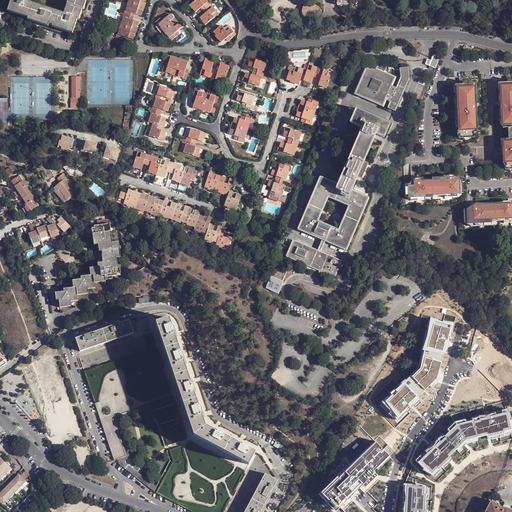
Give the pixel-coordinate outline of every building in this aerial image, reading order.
[(81,7),(67,2),(64,12),(27,0),(10,0),(8,8),(29,15),(28,17),(49,24),(49,23),(53,24),(74,31),(78,18),(81,7)] [(209,0),(194,0),(191,3),(194,7),(193,8),(195,11),(201,6),(202,5),(205,8),(211,2),(209,0)] [(143,6),(128,1),(127,3),(125,9),(124,9),(123,12),(132,15),(133,12),(135,12),(141,14),(143,9),(142,8),(143,6)] [(205,8),(206,10),(205,12),(200,16),(203,20),(204,19),(207,22),(218,13),(216,10),(213,5),(211,2),(205,8)] [(323,6),(306,2),(306,3),(304,7),(301,11),(321,16),(323,6)] [(29,15),(8,8),(7,10),(28,17),(29,15)] [(122,15),(124,15),(122,20),(120,24),(135,29),(136,25),(138,26),(139,21),(133,19),(131,18),(132,15),(123,12),(122,15)] [(165,29),(176,20),(174,17),(174,16),(171,13),(166,17),(165,18),(163,15),(157,20),(159,23),(159,22),(162,26),(163,26),(165,29)] [(49,24),(28,17),(27,19),(48,25),(49,24)] [(176,20),(165,29),(168,32),(167,32),(172,38),(178,33),(176,31),(177,30),(182,25),(179,22),(178,23),(176,20)] [(74,31),(53,24),(52,25),(73,32),(74,31)] [(135,29),(120,24),(119,28),(117,33),(117,32),(115,36),(124,39),(125,36),(127,36),(133,39),(135,33),(134,33),(135,29)] [(215,31),(217,34),(220,37),(220,38),(223,41),(227,38),(229,36),(230,38),(236,33),(235,31),(234,32),(231,28),(230,29),(227,25),(224,28),(221,25),(215,31)] [(175,73),(180,60),(176,58),(176,57),(171,56),(169,61),(169,63),(166,62),(163,70),(166,71),(166,70),(172,72),(175,73)] [(430,67),(435,69),(438,61),(437,60),(437,58),(433,57),(431,63),(427,61),(426,65),(430,66),(430,67)] [(212,79),(215,70),(211,69),(212,67),(214,61),(209,59),(209,60),(205,58),(200,73),(204,74),(204,75),(209,77),(209,78),(212,79)] [(255,71),(265,75),(266,71),(265,71),(267,67),(266,67),(267,62),(253,58),(252,62),(251,61),(249,66),(255,68),(256,69),(255,71)] [(180,60),(175,73),(179,74),(178,75),(183,76),(183,77),(187,78),(189,70),(186,69),(186,67),(188,61),(184,60),(183,61),(180,60)] [(215,70),(212,79),(215,80),(215,79),(221,81),(221,80),(224,81),(229,66),(226,65),(226,64),(221,63),(219,69),(218,71),(215,70)] [(305,77),(305,78),(310,80),(309,81),(314,82),(315,76),(316,75),(319,76),(322,67),(319,66),(314,65),(314,64),(310,63),(308,69),(305,77)] [(305,77),(308,69),(305,68),(304,69),(300,68),(301,67),(297,66),(297,67),(289,64),(284,78),(292,81),(292,80),(297,81),(296,82),(301,84),(303,77),(303,76),(305,77)] [(391,87),(392,86),(395,78),(367,65),(354,93),(383,106),(386,100),(388,95),(385,94),(381,102),(357,91),(368,67),(392,78),(388,86),(391,87)] [(322,67),(319,76),(323,77),(322,78),(320,84),(325,85),(325,86),(329,87),(334,71),(331,70),(330,70),(326,69),(326,68),(322,67)] [(388,95),(386,100),(392,102),(389,108),(397,111),(411,80),(410,68),(402,69),(402,79),(398,89),(392,86),(391,87),(388,86),(392,78),(368,67),(357,91),(381,102),(385,94),(388,95)] [(265,75),(255,71),(254,75),(253,74),(247,73),(246,76),(247,76),(245,82),(259,86),(260,81),(262,82),(263,77),(264,78),(265,75)] [(511,78),(498,79),(500,125),(507,125),(508,136),(500,136),(501,160),(504,163),(504,168),(511,167),(511,78)] [(475,81),(453,82),(455,132),(457,131),(457,136),(473,135),(473,131),(476,130),(477,126),(475,81)] [(154,92),(153,95),(160,97),(161,95),(164,96),(169,97),(170,93),(172,88),(158,84),(155,93),(154,92)] [(203,108),(207,95),(203,94),(203,93),(198,91),(199,90),(195,89),(193,97),(196,98),(195,100),(193,106),(198,108),(199,107),(203,108)] [(244,106),(253,109),(254,106),(253,105),(255,101),(254,100),(255,96),(242,92),(240,96),(239,96),(238,100),(243,102),(245,103),(244,106)] [(160,97),(153,95),(153,96),(156,97),(153,106),(152,105),(151,108),(158,110),(159,108),(162,109),(167,110),(169,105),(170,101),(163,98),(160,97)] [(207,95),(203,108),(206,109),(205,110),(210,112),(212,105),(213,103),(216,105),(219,97),(216,96),(215,97),(211,95),(210,97),(207,95)] [(301,108),(316,113),(317,109),(316,109),(317,105),(318,105),(319,102),(311,99),(309,103),(307,102),(303,101),(301,104),(303,105),(301,108)] [(158,110),(151,108),(150,112),(151,112),(148,120),(162,125),(164,121),(165,117),(160,116),(157,115),(158,110)] [(316,113),(301,108),(300,112),(299,111),(297,116),(303,117),(304,118),(303,122),(312,125),(313,121),(312,120),(314,116),(315,116),(316,113)] [(392,123),(357,108),(351,123),(363,128),(338,184),(320,177),(297,229),(323,242),(327,243),(344,251),(369,198),(351,190),(357,176),(364,163),(376,134),(385,138),(392,123)] [(249,131),(250,127),(251,122),(252,122),(253,120),(245,117),(244,120),(242,119),(237,117),(235,123),(236,123),(235,126),(249,131)] [(162,125),(148,120),(148,121),(153,122),(148,135),(161,139),(163,135),(164,131),(159,129),(161,125),(162,125)] [(249,131),(235,126),(234,130),(233,129),(231,134),(237,135),(239,136),(238,139),(245,142),(247,138),(246,138),(247,135),(248,135),(249,131)] [(291,141),(299,144),(300,141),(299,140),(301,136),(302,136),(303,132),(289,127),(288,130),(287,130),(285,135),(290,136),(292,137),(291,141)] [(188,135),(187,139),(197,142),(198,138),(203,140),(206,132),(192,128),(189,135),(188,135)] [(75,139),(63,136),(62,141),(61,140),(59,145),(63,146),(62,148),(69,150),(69,147),(73,148),(75,139)] [(197,142),(187,139),(186,142),(187,143),(184,152),(198,156),(200,147),(195,146),(197,142)] [(98,143),(87,140),(87,143),(84,142),(82,150),(86,152),(87,150),(96,152),(98,143)] [(299,144),(291,141),(290,144),(288,143),(283,141),(282,146),(283,146),(281,150),(296,155),(297,151),(296,151),(298,147),(299,147),(299,144)] [(119,149),(107,145),(104,157),(109,159),(109,157),(116,159),(119,149)] [(147,163),(149,155),(137,151),(133,165),(137,167),(141,169),(143,163),(143,161),(147,163)] [(149,155),(147,163),(150,164),(150,165),(148,171),(152,173),(153,172),(157,173),(161,159),(149,155)] [(161,159),(157,173),(160,174),(160,175),(165,176),(167,171),(167,169),(171,170),(173,163),(161,159)] [(173,163),(171,170),(174,171),(173,173),(171,179),(176,181),(177,179),(180,181),(185,167),(173,163)] [(279,180),(287,183),(288,179),(287,179),(289,174),(290,174),(291,170),(289,170),(290,166),(286,165),(281,163),(280,167),(276,166),(275,170),(274,170),(272,174),(279,176),(281,177),(279,180)] [(367,164),(364,163),(357,176),(361,178),(367,164)] [(185,167),(180,181),(185,182),(184,183),(189,184),(191,179),(191,177),(194,178),(197,171),(185,167)] [(222,176),(213,173),(213,172),(209,170),(206,179),(204,185),(209,186),(213,188),(217,189),(222,176)] [(61,182),(56,186),(59,190),(60,189),(66,196),(65,197),(68,201),(77,193),(66,178),(67,177),(64,173),(58,178),(61,182)] [(12,181),(24,199),(31,193),(20,176),(12,181)] [(222,176),(217,189),(221,191),(225,192),(229,193),(230,189),(233,180),(233,179),(229,177),(229,178),(222,176)] [(454,176),(431,177),(431,179),(411,180),(412,184),(406,184),(407,197),(431,196),(431,194),(459,192),(458,178),(454,176)] [(287,183),(279,180),(278,184),(276,183),(271,181),(269,185),(270,186),(268,190),(272,191),(271,195),(275,196),(280,198),(280,199),(285,200),(286,195),(284,194),(285,191),(284,190),(285,186),(286,186),(287,183)] [(140,193),(132,191),(132,190),(129,189),(124,203),(128,204),(132,206),(136,207),(140,193)] [(241,194),(233,191),(233,190),(230,189),(229,193),(225,203),(229,204),(233,206),(232,207),(236,208),(241,194)] [(31,193),(24,199),(18,201),(26,213),(31,211),(39,205),(31,193)] [(140,193),(136,207),(140,209),(141,208),(144,210),(148,211),(153,196),(149,195),(149,196),(140,193)] [(164,201),(156,198),(156,197),(153,196),(148,211),(151,212),(155,213),(155,214),(159,216),(160,213),(164,201)] [(177,203),(168,201),(169,200),(165,199),(164,201),(160,213),(163,214),(164,214),(168,216),(167,216),(172,218),(177,203)] [(511,201),(472,203),(465,207),(466,222),(490,221),(490,217),(511,215),(511,206),(511,201)] [(177,203),(172,218),(176,219),(176,218),(180,220),(184,221),(189,206),(185,205),(185,206),(177,203)] [(189,206),(184,221),(187,222),(191,223),(191,224),(196,226),(199,214),(200,211),(192,208),(192,207),(189,206)] [(199,214),(196,226),(195,229),(199,230),(200,229),(203,230),(207,231),(210,223),(212,217),(208,216),(207,217),(199,214)] [(52,224),(48,226),(51,236),(52,238),(60,236),(59,233),(57,226),(58,225),(62,229),(64,232),(71,226),(62,217),(58,220),(55,216),(52,219),(50,217),(47,220),(52,224)] [(97,244),(113,242),(112,232),(110,232),(110,228),(111,228),(110,219),(97,221),(98,226),(95,226),(97,244)] [(32,232),(29,233),(33,243),(41,241),(41,239),(51,236),(48,226),(47,225),(41,227),(40,223),(36,224),(36,223),(30,225),(32,232)] [(218,241),(222,229),(223,227),(219,225),(218,226),(210,223),(207,231),(205,237),(210,239),(210,238),(214,239),(218,241)] [(225,230),(222,229),(218,241),(217,243),(220,244),(224,246),(224,247),(228,248),(233,233),(225,230)] [(332,279),(340,262),(322,254),(319,253),(292,240),(284,256),(332,279)] [(113,242),(97,244),(95,245),(97,263),(118,260),(118,256),(121,256),(120,249),(118,249),(118,247),(120,247),(119,241),(113,242)] [(118,260),(97,263),(98,266),(94,267),(95,274),(96,282),(104,281),(103,279),(107,279),(107,276),(113,275),(122,274),(121,267),(119,267),(118,260)] [(96,282),(95,274),(92,274),(88,275),(88,278),(83,279),(77,280),(78,286),(79,295),(89,293),(89,291),(89,290),(89,289),(90,288),(92,288),(97,287),(96,282)] [(79,295),(78,286),(75,287),(70,287),(70,290),(65,291),(59,292),(60,299),(62,307),(73,305),(72,303),(72,302),(72,301),(73,300),(75,300),(79,299),(79,295)] [(156,324),(159,330),(194,437),(249,466),(256,453),(250,450),(251,447),(247,445),(246,448),(238,443),(225,437),(226,434),(222,432),(221,435),(213,430),(207,427),(204,418),(201,409),(203,408),(202,404),(199,405),(195,392),(197,391),(195,387),(193,388),(190,379),(185,364),(182,355),(184,354),(183,350),(180,351),(176,338),(173,329),(175,328),(174,325),(171,325),(170,319),(156,324)] [(417,369),(382,402),(393,417),(434,378),(448,325),(429,319),(417,369)] [(134,334),(130,321),(123,323),(123,322),(121,322),(121,324),(85,336),(84,334),(82,335),(82,336),(76,338),(81,352),(134,334)] [(84,334),(85,336),(121,324),(121,322),(84,334)] [(193,511),(223,511),(249,466),(194,437),(159,330),(144,336),(148,351),(84,372),(114,460),(126,456),(120,438),(117,415),(148,404),(161,423),(174,462),(156,493),(193,511)] [(161,423),(148,404),(117,415),(120,438),(126,456),(114,460),(119,464),(156,493),(174,462),(161,423)] [(456,423),(416,460),(430,474),(464,440),(509,429),(505,411),(456,423)] [(389,452),(374,438),(323,488),(339,504),(389,452)] [(276,442),(274,446),(279,448),(285,453),(288,450),(281,445),(276,442)] [(0,481),(3,479),(1,477),(11,467),(3,459),(2,459),(0,457),(0,481)] [(245,511),(260,511),(273,489),(274,490),(276,487),(274,486),(278,480),(265,474),(245,511)] [(0,495),(0,496),(0,500),(4,505),(11,499),(10,498),(21,487),(21,488),(27,482),(21,476),(19,478),(18,477),(0,495)] [(423,511),(424,485),(403,482),(402,511),(423,511)] [(260,511),(262,511),(274,490),(273,489),(260,511)] [(65,495),(53,506),(57,511),(69,500),(65,495)] [(58,511),(70,501),(69,500),(57,511),(58,511)] [(489,501),(484,511),(511,511),(511,510),(510,509),(506,507),(503,507),(499,505),(498,505),(498,504),(498,503),(492,500),(491,500),(491,501),(489,501)]
